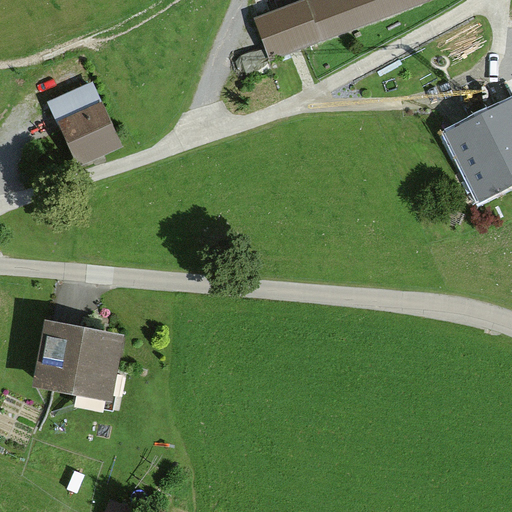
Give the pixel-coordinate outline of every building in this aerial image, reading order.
[(255,0),(277,60),(443,0),(255,0)] [(90,88),(49,106),(76,167),(117,149),(90,88)] [(511,103),(449,133),(478,195),(511,179),(511,103)] [(121,336),(44,324),(34,388),(110,400),(121,336)] [(103,511),(143,511),(147,505),(112,492),(103,511)]
